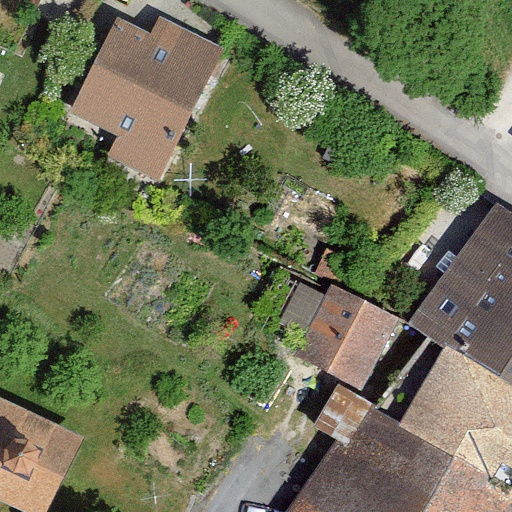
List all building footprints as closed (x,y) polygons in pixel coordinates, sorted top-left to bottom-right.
[(157,45),(118,27),(78,111),(134,137),(122,164),(165,184),(230,45),(170,17),(157,45)] [(462,342),(511,369),(511,206),(502,200),(418,320),(462,342)] [(410,316),(341,283),(307,354),(376,387),(410,316)] [(511,369),(462,342),(418,425),(511,491),(511,369)] [(370,511),(418,425),(346,388),(324,430),(335,441),(293,511),(370,511)] [(0,508),(8,511),(58,511),(89,449),(0,406),(0,508)] [(511,511),(511,491),(418,425),(370,511),(511,511)]
